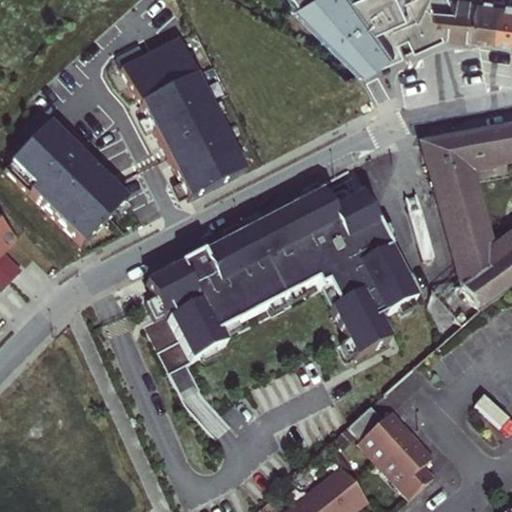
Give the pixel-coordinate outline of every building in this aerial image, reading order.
[(370,71),(450,36),(438,6),(459,7),(456,0),(306,0),(307,0),(302,3),(370,71)] [(461,37),(473,38),(478,0),(456,0),(459,7),(439,5),(450,35),(461,37)] [(478,0),(473,38),(486,40),(498,42),(504,0),(478,0)] [(511,0),(504,0),(498,42),(511,44),(511,0)] [(370,71),(302,3),(297,7),(364,74),(370,71)] [(248,170),(180,40),(123,70),(191,200),(248,170)] [(85,244),(131,199),(52,121),(12,161),(37,185),(32,190),(85,244)] [(486,244),(466,170),(511,161),(511,130),(421,149),(454,268),(486,244)] [(383,159),(357,169),(363,183),(389,172),(383,159)] [(322,196),(145,287),(153,303),(145,307),(154,325),(170,317),(172,320),(167,322),(190,367),(225,348),(219,337),(316,287),(320,294),(327,291),(336,309),(329,313),(354,362),(389,344),(378,323),(416,303),(361,198),(331,214),(322,196)] [(0,226),(0,272),(11,284),(21,274),(3,256),(16,243),(0,226)] [(460,291),(492,267),(486,244),(454,268),(456,277),(460,291)] [(511,251),(492,267),(460,291),(478,315),(511,289),(511,251)] [(11,284),(0,272),(0,292),(2,294),(11,284)] [(460,291),(456,277),(430,298),(424,323),(444,345),(478,315),(460,291)] [(327,291),(320,294),(329,313),(336,309),(327,291)] [(170,317),(154,325),(144,330),(168,378),(190,367),(167,322),(172,320),(170,317)] [(511,391),(494,384),(488,398),(511,407),(511,391)] [(510,437),(511,433),(511,420),(482,408),(476,423),(510,437)] [(357,446),(378,469),(409,441),(399,429),(388,418),(381,425),(369,412),(348,431),(360,444),(357,446)] [(335,442),(344,452),(355,442),(346,432),(335,442)] [(423,470),(430,463),(409,441),(378,469),(399,491),(397,493),(408,504),(432,481),(423,470)] [(287,511),(356,511),(366,504),(340,472),(287,511)]
